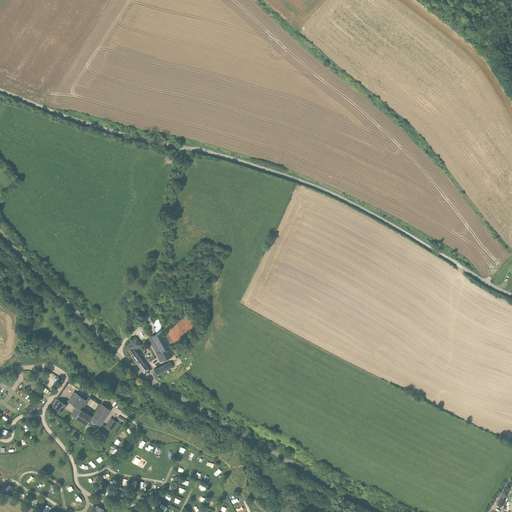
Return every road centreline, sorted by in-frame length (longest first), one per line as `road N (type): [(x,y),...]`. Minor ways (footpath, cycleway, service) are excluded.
road 1 (unclassified): [(511,288),(315,181),(0,88)]
road 2 (unclassified): [(386,511),(137,371),(0,230)]
